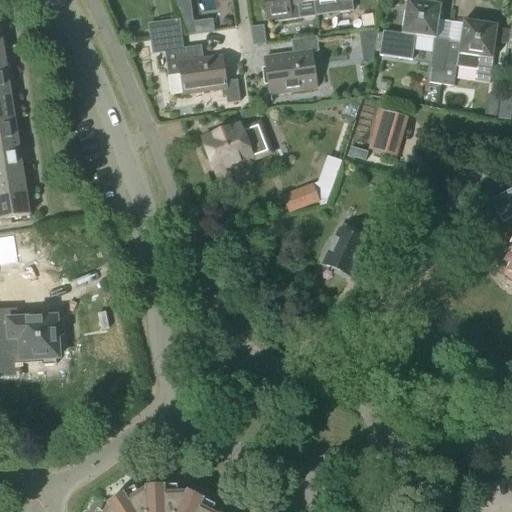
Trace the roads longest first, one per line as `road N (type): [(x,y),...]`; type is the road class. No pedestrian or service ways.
road 1 (residential): [(176,403),(152,336),(150,239),(56,0)]
road 2 (residential): [(323,476),(429,448),(508,438)]
road 3 (residential): [(176,403),(59,483)]
road 4 (residential): [(238,356),(367,410)]
road 5 (residential): [(176,403),(239,459),(291,475)]
